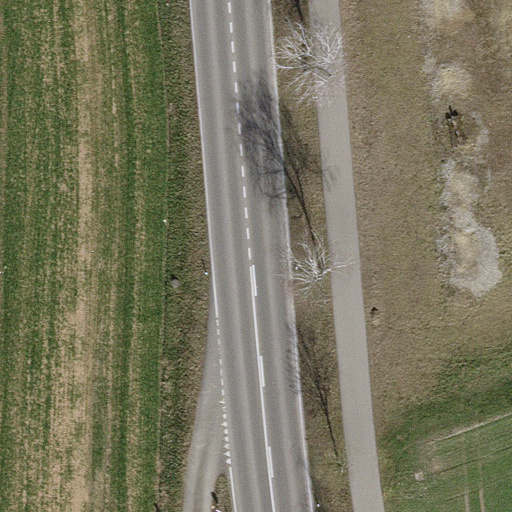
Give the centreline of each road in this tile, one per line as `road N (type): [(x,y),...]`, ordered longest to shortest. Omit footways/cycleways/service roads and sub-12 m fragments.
road 1 (primary): [(230,0),(258,357),(279,511)]
road 2 (track): [(197,511),(199,462),(258,357)]
